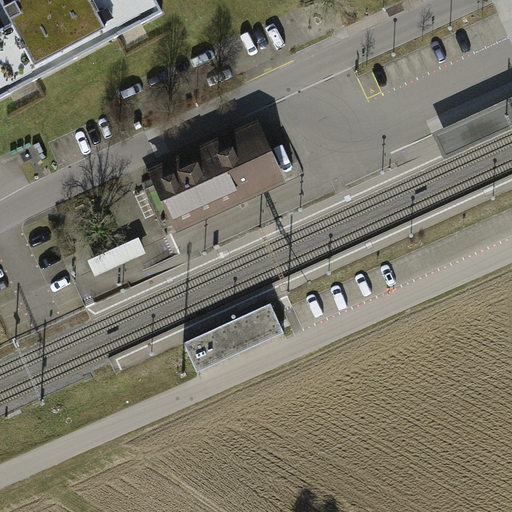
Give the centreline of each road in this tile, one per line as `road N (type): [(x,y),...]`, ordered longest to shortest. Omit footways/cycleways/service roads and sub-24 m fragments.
road 1 (unclassified): [(0,477),(511,249)]
road 2 (residential): [(463,0),(0,218)]
